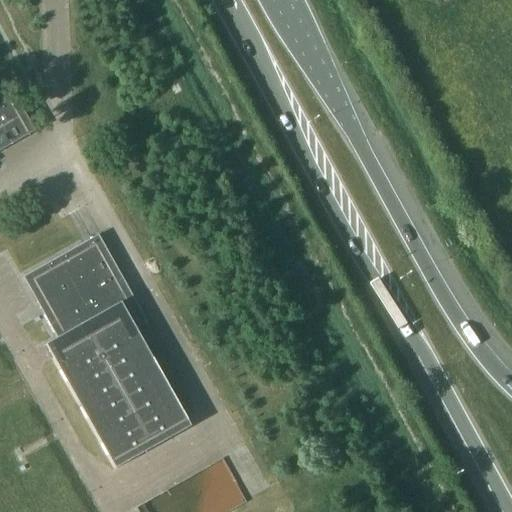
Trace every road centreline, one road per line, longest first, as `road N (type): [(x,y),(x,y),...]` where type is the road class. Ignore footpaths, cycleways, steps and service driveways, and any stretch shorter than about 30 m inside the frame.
road 1 (motorway): [(221,0),(353,251),(402,320),(509,511)]
road 2 (motorway): [(511,385),(439,287),(281,0)]
